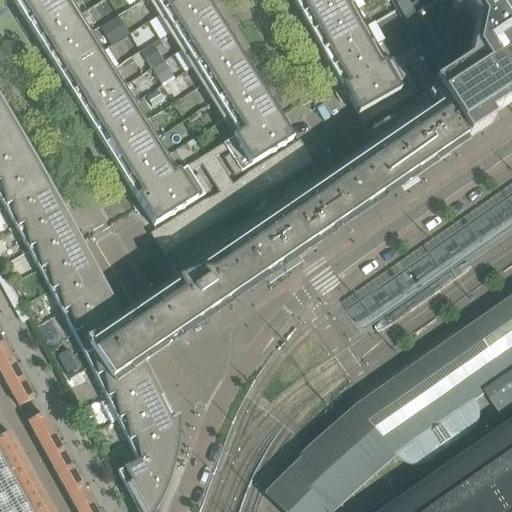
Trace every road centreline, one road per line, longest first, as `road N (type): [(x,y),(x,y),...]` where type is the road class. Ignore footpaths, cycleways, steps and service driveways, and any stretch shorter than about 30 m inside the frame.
road 1 (residential): [(215,413),(256,345),(301,296),(383,232)]
road 2 (residential): [(215,413),(108,226)]
road 3 (residential): [(383,232),(511,145)]
road 4 (residential): [(383,232),(309,108)]
